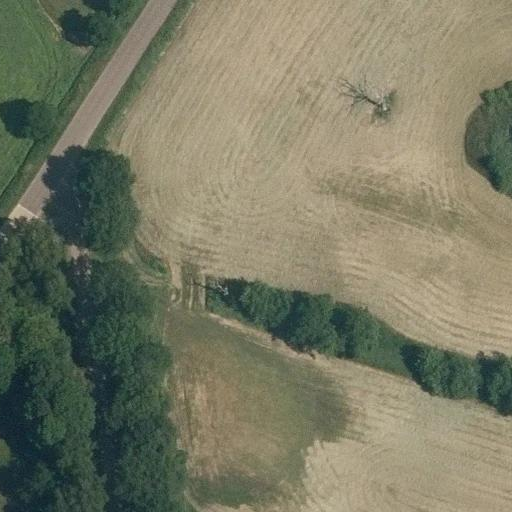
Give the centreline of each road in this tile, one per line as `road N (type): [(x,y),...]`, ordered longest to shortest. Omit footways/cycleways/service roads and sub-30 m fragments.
road 1 (track): [(117,511),(72,213),(44,186)]
road 2 (tertiary): [(0,244),(161,0)]
